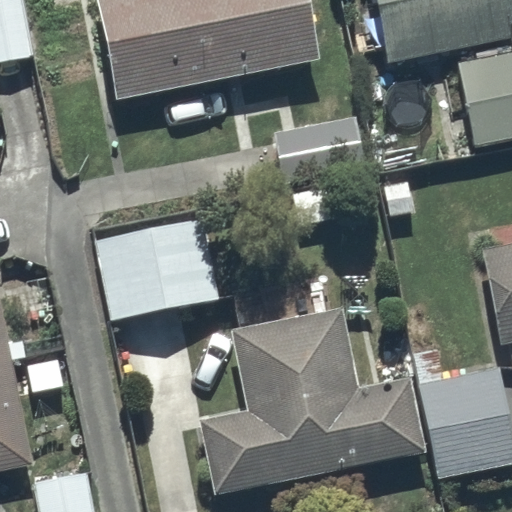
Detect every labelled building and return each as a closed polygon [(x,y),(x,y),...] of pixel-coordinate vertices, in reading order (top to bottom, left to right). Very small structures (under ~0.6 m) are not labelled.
[(0,0),(0,72),(30,67),(17,0),(0,0)] [(320,73),(306,0),(94,0),(93,0),(113,111),(320,73)] [(511,50),(511,0),(369,0),(385,75),(511,50)] [(511,149),(511,62),(459,73),(475,157),(511,149)] [(366,175),(354,126),(272,143),(283,193),(366,175)] [(207,260),(200,232),(95,254),(110,330),(219,309),(211,274),(222,271),(219,257),(207,260)] [(511,253),(478,260),(495,354),(511,351),(511,253)] [(325,276),(231,295),(238,338),(228,340),(243,422),(195,429),(211,508),(427,465),(411,387),(358,397),(342,317),(334,319),(325,276)] [(0,480),(32,474),(0,314),(0,480)] [(511,448),(496,377),(417,392),(438,491),(511,474),(511,448)] [(90,511),(86,483),(30,493),(33,511),(90,511)]
